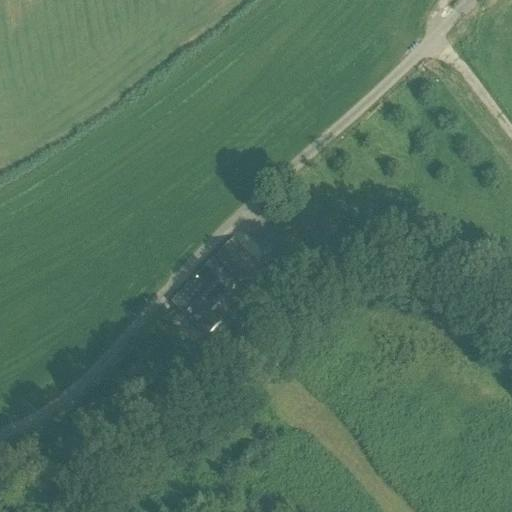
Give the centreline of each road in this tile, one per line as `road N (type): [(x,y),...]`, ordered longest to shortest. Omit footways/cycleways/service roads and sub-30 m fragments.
road 1 (unclassified): [(0,435),(89,377),(242,213),(436,38)]
road 2 (track): [(511,136),(436,38),(444,0)]
